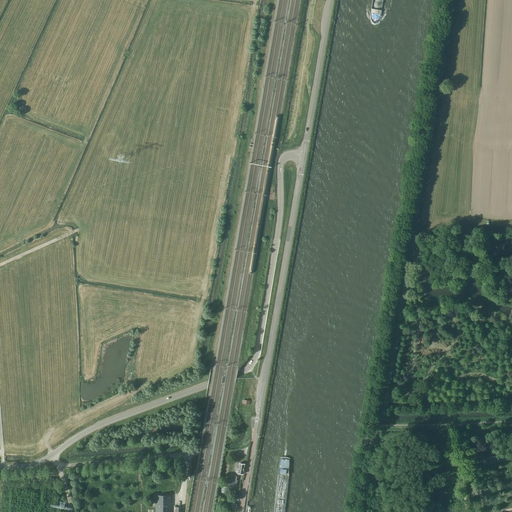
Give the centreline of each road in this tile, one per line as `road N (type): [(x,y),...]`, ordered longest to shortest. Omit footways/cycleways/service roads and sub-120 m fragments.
road 1 (track): [(254,0),(187,366),(53,428),(46,439),(51,454)]
road 2 (tertiary): [(0,467),(36,462),(97,426),(250,365),(280,213),(279,168),(283,157),(302,155)]
road 3 (unclassified): [(441,0),(359,473)]
road 4 (tertiary): [(240,511),(302,155)]
road 5 (unclassified): [(511,421),(373,426),(359,473)]
road 6 (tertiary): [(302,155),(329,0)]
road 7 (track): [(511,233),(464,232),(446,275),(418,275)]
